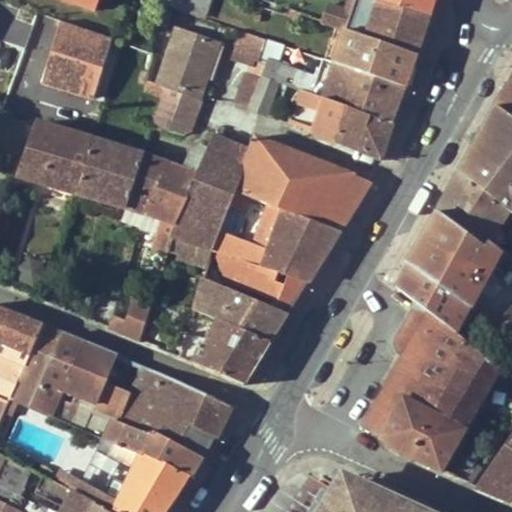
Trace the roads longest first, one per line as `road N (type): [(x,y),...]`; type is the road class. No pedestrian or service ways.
road 1 (residential): [(276,409),(0,296)]
road 2 (secondary): [(405,184),(276,409)]
road 3 (residential): [(511,504),(276,409)]
road 4 (residential): [(209,98),(405,184)]
road 5 (secondary): [(481,29),(405,184)]
road 6 (secondary): [(276,409),(210,511)]
